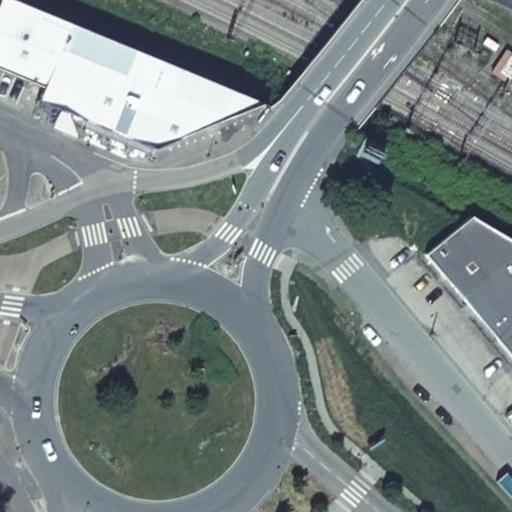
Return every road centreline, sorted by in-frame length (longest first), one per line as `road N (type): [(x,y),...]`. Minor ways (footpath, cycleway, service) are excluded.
road 1 (residential): [(276,186),(511,458)]
road 2 (secondary): [(296,136),(234,166),(101,189)]
road 3 (secondary): [(296,136),(229,235),(180,278)]
road 4 (secondary): [(402,0),(296,136)]
road 5 (secondary): [(252,320),(276,186)]
road 6 (primary): [(379,511),(281,424)]
